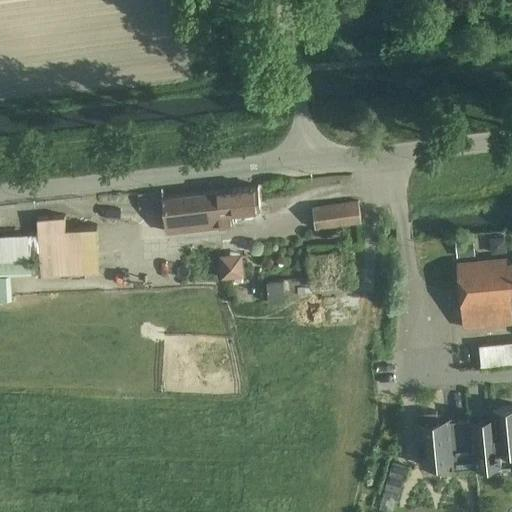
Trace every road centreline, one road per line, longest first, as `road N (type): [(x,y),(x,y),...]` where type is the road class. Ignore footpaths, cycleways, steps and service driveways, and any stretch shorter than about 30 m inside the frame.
road 1 (track): [(374,156),(373,313),(344,367),(342,511)]
road 2 (residential): [(397,153),(408,298),(398,384),(511,374)]
road 3 (tertiary): [(0,195),(308,161)]
road 4 (unknown): [(303,128),(0,154)]
road 5 (track): [(376,186),(293,207),(266,231),(127,248)]
road 6 (unclassified): [(308,161),(282,0)]
